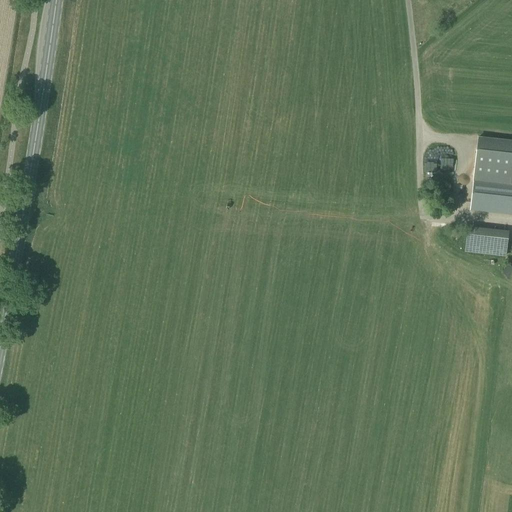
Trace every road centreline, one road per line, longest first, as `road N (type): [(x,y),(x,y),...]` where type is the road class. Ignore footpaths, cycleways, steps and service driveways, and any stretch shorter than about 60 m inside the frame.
road 1 (unclassified): [(511,348),(468,314),(436,263),(408,0)]
road 2 (primary): [(0,341),(55,0)]
